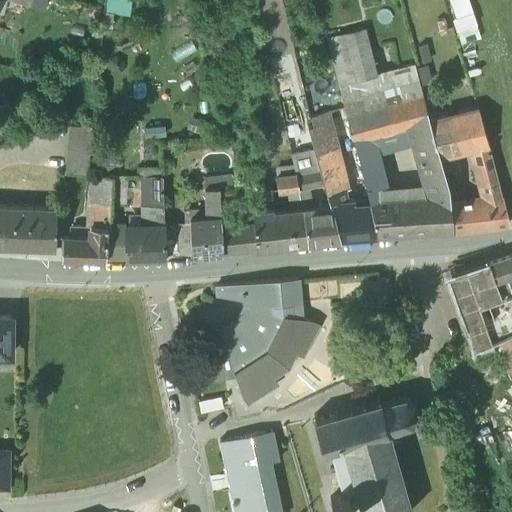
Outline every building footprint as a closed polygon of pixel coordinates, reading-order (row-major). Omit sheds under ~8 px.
[(109,0),(110,11),(132,10),(132,0),(109,0)] [(476,22),(469,0),(447,0),(457,28),(476,22)] [(354,141),(356,140),(372,135),(410,125),(430,120),(415,66),(377,75),(368,28),(328,37),(344,101),(345,106),(354,141)] [(478,108),(430,120),(440,156),(451,153),(472,148),(489,144),(478,108)] [(330,109),(311,116),(313,123),(308,125),(316,155),(340,146),(330,109)] [(440,156),(430,120),(410,125),(430,197),(449,196),(447,183),(442,166),(440,156)] [(92,127),(71,125),(66,171),(87,174),(92,127)] [(372,135),(356,140),(367,191),(379,188),(385,186),(372,135)] [(489,144),(472,148),(485,198),(502,195),(489,144)] [(353,200),(340,146),(316,155),(325,186),(330,205),(353,200)] [(451,153),(440,156),(442,166),(454,163),(451,153)] [(174,168),(162,168),(162,176),(163,190),(175,190),(174,168)] [(321,171),(296,176),(299,190),(308,189),(325,186),(321,171)] [(111,178),(94,175),(90,225),(108,226),(109,226),(111,186),(111,178)] [(162,176),(144,176),(146,225),(164,225),(163,190),(162,176)] [(296,176),(276,178),(278,192),(299,190),(296,176)] [(121,179),(111,178),(111,186),(120,187),(121,179)] [(453,182),(447,183),(449,196),(450,204),(458,204),(453,182)] [(205,189),(206,206),(209,206),(210,219),(220,218),(221,218),(221,214),(221,208),(220,191),(220,188),(205,189)] [(239,188),(220,191),(221,208),(241,204),(239,188)] [(379,188),(367,191),(370,203),(377,236),(407,234),(407,198),(379,200),(379,188)] [(299,190),(298,190),(302,210),(312,208),(308,189),(299,190)] [(485,198),(474,200),(479,229),(510,224),(503,195),(502,195),(485,198)] [(425,232),(423,196),(407,198),(407,234),(425,232)] [(423,196),(425,232),(453,231),(450,204),(449,196),(430,197),(423,196)] [(353,200),(330,205),(330,206),(331,206),(340,239),(377,236),(370,203),(356,208),(354,200),(353,200)] [(474,200),(458,204),(450,204),(453,231),(479,229),(474,200)] [(274,210),(260,212),(259,201),(252,202),(253,216),(255,248),(277,245),(275,213),(274,210)] [(56,207),(0,205),(0,245),(55,247),(56,207)] [(312,208),(302,210),(307,242),(340,239),(331,206),(330,206),(312,208)] [(302,210),(275,213),(277,245),(307,242),(302,210)] [(234,219),(221,220),(222,251),(255,248),(253,216),(234,219)] [(210,219),(189,220),(190,255),(222,251),(221,220),(220,218),(210,219)] [(76,238),(62,237),(61,257),(105,259),(108,226),(90,225),(90,231),(76,230),(76,238)] [(146,225),(125,226),(126,258),(165,257),(165,225),(164,225),(146,225)] [(179,225),(165,225),(165,257),(180,256),(179,225)] [(511,255),(490,263),(496,280),(506,276),(511,290),(511,255)] [(490,263),(450,278),(463,314),(476,309),(488,305),(484,291),(497,286),(496,280),(490,263)] [(511,290),(506,276),(496,280),(497,286),(484,291),(488,305),(490,310),(503,306),(508,319),(511,317),(511,290)] [(246,305),(237,321),(223,331),(236,373),(243,396),(258,387),(262,394),(278,384),(273,377),(288,367),(296,352),(303,356),(311,340),(304,337),(312,321),(274,312),(273,306),(301,304),(300,280),(217,287),(218,295),(246,300),(246,305)] [(476,309),(463,314),(478,349),(492,344),(476,309)] [(0,315),(0,355),(11,355),(12,316),(0,315)] [(236,373),(223,331),(203,335),(212,378),(236,373)] [(511,335),(498,341),(511,373),(511,335)] [(378,401),(366,404),(365,401),(363,401),(364,405),(353,408),(352,404),(349,405),(350,409),(338,412),(337,408),(335,409),(336,413),(318,418),(317,414),(314,415),(325,453),(328,452),(327,448),(329,448),(343,495),(330,498),(334,511),(346,511),(353,510),(352,509),(361,507),(362,511),(407,511),(412,511),(389,429),(400,426),(401,429),(404,428),(403,425),(410,422),(412,425),(414,423),(412,421),(416,413),(419,414),(420,411),(417,411),(414,403),(417,401),(415,399),(413,401),(405,397),(406,394),(403,393),(403,396),(395,399),(394,396),(392,396),(393,399),(382,403),(380,396),(377,397),(378,401)] [(273,430),(221,441),(224,456),(256,449),(259,462),(271,459),(272,460),(279,459),(273,430)] [(271,459),(259,462),(256,449),(224,456),(236,511),(282,511),(272,460),(271,459)]
